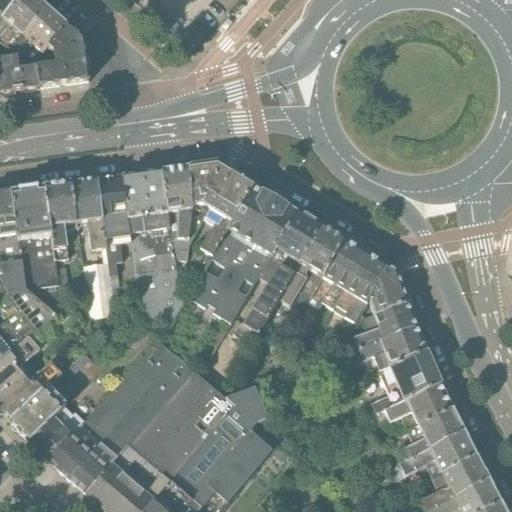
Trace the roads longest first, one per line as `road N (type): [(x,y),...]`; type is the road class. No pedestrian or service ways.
road 1 (residential): [(145,155),(232,150),(408,253),(427,296)]
road 2 (residential): [(427,296),(511,482)]
road 3 (secondary): [(320,57),(281,79),(204,101),(179,121)]
road 4 (secondary): [(448,287),(511,428)]
road 5 (residential): [(0,175),(145,155)]
road 6 (secondary): [(0,146),(142,127)]
road 7 (secondary): [(179,121),(319,124)]
road 8 (residential): [(138,96),(0,114)]
